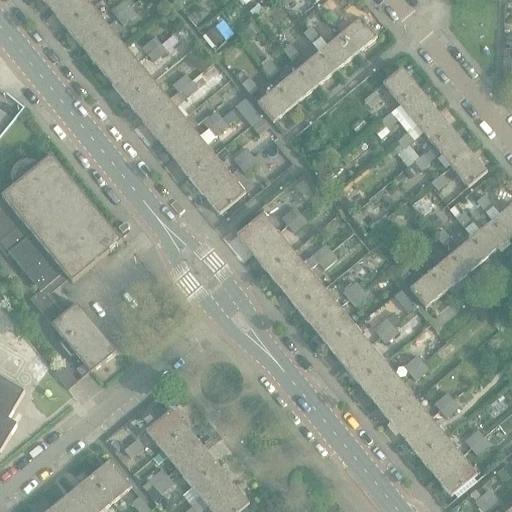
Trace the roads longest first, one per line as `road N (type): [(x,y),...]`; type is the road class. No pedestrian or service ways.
road 1 (tertiary): [(231,311),(0,27)]
road 2 (residential): [(0,498),(231,311)]
road 3 (tertiary): [(396,511),(231,311)]
road 4 (residential): [(511,143),(393,0)]
